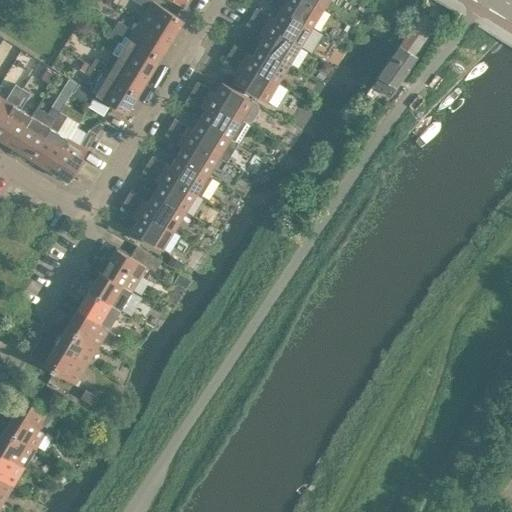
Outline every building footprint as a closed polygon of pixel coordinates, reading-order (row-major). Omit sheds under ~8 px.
[(133,0),(148,8),(141,19),(171,38),(183,19),(153,1),(151,0),(133,0)] [(285,0),(281,8),(311,27),(322,8),(308,0),(285,0)] [(308,0),(322,8),(327,0),(308,0)] [(274,18),(256,7),(251,15),(300,45),(311,27),(281,8),(274,18)] [(391,96),(417,57),(414,55),(438,22),(423,12),(373,83),(391,96)] [(246,24),(264,35),(258,45),(289,64),(300,45),(251,15),(246,24)] [(83,17),(75,29),(86,36),(93,24),(83,17)] [(134,30),(118,21),(114,28),(160,57),(171,38),(141,19),(134,30)] [(109,36),(119,42),(112,53),(149,75),(160,57),(114,28),(109,36)] [(252,55),(234,44),(229,52),(277,82),(289,64),(258,45),(252,55)] [(235,82),(266,101),(277,82),(229,52),(224,61),(242,72),(235,82)] [(106,64),(96,58),(91,65),(138,94),(149,75),(112,53),(106,64)] [(325,61),(320,69),(328,74),(333,66),(325,61)] [(95,94),(126,113),(138,94),(91,65),(86,73),(103,82),(95,94)] [(47,68),(41,78),(51,84),(57,74),(47,68)] [(215,92),(197,81),(192,89),(245,121),(250,121),(254,118),(258,112),(259,107),(256,102),(222,81),(215,92)] [(79,83),(72,93),(85,102),(92,92),(79,83)] [(15,84),(6,100),(0,96),(0,125),(23,88),(15,84)] [(21,109),(30,93),(23,88),(0,125),(0,138),(13,146),(32,116),(21,109)] [(187,97),(205,108),(199,118),(230,137),(238,142),(249,124),(245,121),(192,89),(187,97)] [(89,105),(104,114),(109,106),(94,97),(89,105)] [(52,106),(48,112),(38,106),(32,116),(13,146),(31,157),(60,111),(52,106)] [(68,138),(78,122),(60,111),(31,157),(50,169),(68,138)] [(193,129),(175,118),(170,126),(218,156),(230,137),(199,118),(193,129)] [(165,134),(183,145),(177,155),(207,174),(218,156),(170,126),(165,134)] [(79,145),(68,138),(50,169),(69,180),(87,150),(97,134),(89,129),(79,145)] [(170,166),(152,155),(147,163),(196,192),(207,174),(177,155),(170,166)] [(142,171),(160,182),(154,192),(185,211),(196,192),(147,163),(142,171)] [(148,202),(130,192),(125,200),(173,229),(185,211),(154,192),(148,202)] [(138,219),(131,230),(162,248),(173,229),(125,200),(120,208),(138,219)] [(115,248),(99,272),(130,290),(144,266),(153,271),(154,269),(166,276),(171,267),(135,245),(128,256),(115,248)] [(173,255),(168,262),(178,268),(182,261),(173,255)] [(89,277),(81,272),(75,281),(84,286),(89,277)] [(130,290),(99,272),(89,289),(120,308),(130,290)] [(70,290),(78,295),(84,286),(75,281),(70,290)] [(120,308),(89,289),(78,307),(109,327),(120,308)] [(109,327),(78,307),(66,326),(98,346),(109,327)] [(67,314),(58,309),(53,318),(61,323),(67,314)] [(47,326),(56,332),(61,323),(53,318),(47,326)] [(98,346),(66,326),(55,344),(87,364),(98,346)] [(43,363),(75,383),(87,364),(55,344),(43,363)] [(85,389),(81,397),(92,404),(97,396),(88,391),(85,389)] [(59,410),(27,391),(15,410),(47,429),(59,410)] [(47,429),(15,410),(4,428),(36,448),(47,429)] [(0,434),(0,450),(25,466),(36,448),(4,428),(0,434)] [(0,476),(13,484),(25,466),(0,450),(0,476)] [(0,501),(2,503),(13,484),(0,476),(0,501)]
